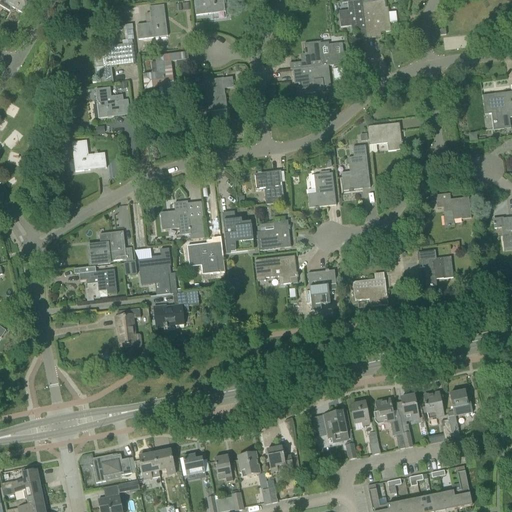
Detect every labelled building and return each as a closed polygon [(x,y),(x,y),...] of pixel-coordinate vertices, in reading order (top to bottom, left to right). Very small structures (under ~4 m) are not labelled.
[(1,0),(0,2),(0,6),(9,12),(12,8),(22,14),(30,0),(1,0)] [(204,0),(194,1),(196,16),(225,13),(223,0),(204,0)] [(351,31),(365,30),(362,4),(363,4),(362,0),(341,0),(342,4),(351,3),(351,11),(338,12),(339,18),(340,28),(351,27),(351,31)] [(390,24),(397,23),(396,13),(388,13),(388,8),(385,8),(383,0),(380,0),(381,1),(363,4),(362,4),(365,30),(366,40),(379,38),(379,34),(391,32),(390,24)] [(136,26),(138,40),(167,37),(164,6),(154,7),(149,7),(151,24),(136,26)] [(99,39),(101,58),(102,68),(101,68),(101,69),(100,70),(99,71),(99,73),(100,84),(113,83),(111,67),(133,65),(132,50),(131,44),(115,46),(114,37),(99,39)] [(300,57),(302,69),(302,70),(328,66),(328,67),(344,65),(342,44),(328,46),(328,43),(320,44),(320,42),(303,45),(305,57),(300,57)] [(174,91),(172,72),(170,72),(169,63),(185,61),(184,54),(160,57),(155,57),(155,63),(150,63),(152,74),(142,75),(144,90),(159,88),(159,93),(174,91)] [(302,70),(302,69),(292,71),(293,83),(298,83),(299,95),(315,93),(314,82),(322,81),(322,88),(330,87),(328,67),(328,66),(302,70)] [(342,69),(333,70),(335,82),(343,81),(342,70),(342,69)] [(210,96),(196,98),(196,104),(198,114),(227,110),(223,79),(208,81),(210,96)] [(95,90),(97,110),(99,119),(130,116),(128,101),(123,101),(122,96),(111,97),(110,88),(95,90)] [(511,118),(511,92),(482,96),(484,115),(491,115),(493,131),(504,130),(503,128),(510,127),(509,119),(511,118)] [(423,117),(406,118),(406,129),(423,128),(423,117)] [(367,128),(369,146),(370,153),(377,153),(376,145),(387,144),(388,152),(402,151),(399,124),(367,128)] [(103,127),(95,128),(96,136),(104,135),(103,127)] [(74,163),(75,173),(106,169),(104,154),(88,156),(86,142),(71,144),(74,163)] [(341,174),(343,192),(370,189),(365,147),(352,148),(353,158),(348,159),(349,173),(341,174)] [(264,191),(265,206),(275,205),(284,204),(282,181),(280,172),(254,175),(255,189),(256,192),(264,191)] [(336,206),(332,174),(313,176),(315,190),(307,191),(309,209),(336,206)] [(49,194),(41,206),(53,213),(60,200),(49,194)] [(455,227),(454,221),(471,219),(470,208),(468,198),(450,200),(450,195),(430,197),(431,203),(435,202),(436,209),(443,209),(445,228),(455,227)] [(175,212),(160,214),(162,231),(172,230),(179,229),(180,236),(190,235),(191,241),(204,239),(202,219),(189,220),(187,203),(174,204),(175,212)] [(511,215),(511,218),(493,221),(494,230),(501,229),(503,250),(511,248),(511,210),(511,215)] [(247,252),(246,243),(253,242),(250,223),(242,224),(241,220),(230,221),(229,214),(222,215),(227,254),(247,252)] [(256,233),(258,252),(291,248),(287,221),(278,223),(259,225),(259,233),(256,233)] [(107,245),(109,262),(126,260),(126,264),(133,263),(132,251),(125,252),(123,232),(99,235),(100,246),(107,245)] [(187,247),(188,257),(189,264),(202,263),(203,274),(205,275),(225,273),(224,266),(223,256),(216,257),(215,244),(197,246),(188,247),(187,247)] [(152,260),(138,261),(141,286),(160,284),(161,291),(169,290),(170,295),(173,295),(177,295),(176,284),(174,274),(166,275),(165,267),(171,267),(169,250),(160,251),(161,257),(160,257),(151,258),(152,260)] [(433,252),(417,254),(426,253),(427,261),(418,262),(419,269),(425,268),(427,288),(436,287),(436,281),(453,279),(451,258),(434,260),(433,252)] [(257,282),(265,281),(265,279),(279,277),(279,286),(297,284),(294,257),(254,261),(257,282)] [(126,264),(123,265),(125,276),(137,275),(135,263),(133,263),(126,264)] [(100,299),(99,299),(107,298),(107,296),(117,295),(114,271),(96,273),(95,268),(74,270),(74,276),(79,275),(80,282),(87,281),(88,301),(100,299)] [(309,292),(306,293),(307,305),(311,304),(312,312),(321,311),(320,305),(330,304),(328,290),(336,289),(334,271),(307,274),(309,292)] [(368,300),(369,308),(388,306),(384,280),(352,283),(354,302),(368,300)] [(197,292),(187,293),(189,307),(199,306),(197,292)] [(166,307),(154,308),(156,328),(175,326),(175,329),(184,328),(182,314),(182,307),(174,308),(166,309),(166,307)] [(115,319),(116,330),(117,329),(120,348),(133,347),(133,348),(135,349),(140,348),(142,347),(141,336),(139,335),(134,335),(133,320),(140,319),(139,310),(117,313),(117,319),(115,319)] [(449,395),(454,417),(455,417),(472,413),(469,401),(467,401),(464,392),(449,395)] [(443,417),(438,394),(424,397),(428,420),(443,417)] [(395,405),(396,412),(398,412),(401,428),(401,427),(406,427),(405,423),(419,420),(414,396),(400,399),(401,403),(395,405)] [(398,412),(396,412),(393,413),(390,400),(374,403),(376,413),(373,413),(375,422),(378,425),(383,424),(384,421),(386,420),(387,424),(390,423),(393,437),(396,437),(398,451),(405,449),(402,435),(403,435),(401,427),(401,428),(398,412)] [(350,407),(355,430),(363,429),(363,427),(369,425),(365,404),(350,407)] [(323,416),(328,438),(329,445),(336,443),(348,441),(342,412),(323,416)] [(456,424),(455,417),(454,417),(448,419),(448,421),(449,425),(452,440),(459,438),(456,424)] [(452,440),(449,425),(448,421),(440,422),(441,427),(444,441),(452,440)] [(425,422),(419,424),(422,434),(428,433),(425,422)] [(409,433),(403,435),(402,435),(405,449),(412,448),(409,433)] [(368,438),(372,456),(380,455),(376,436),(368,438)] [(345,446),(348,461),(356,459),(353,445),(345,446)] [(278,472),(277,467),(285,466),(286,471),(293,469),(290,456),(284,457),(282,448),(266,451),(271,474),(278,472)] [(170,451),(154,454),(158,472),(166,470),(167,476),(175,475),(170,451)] [(238,457),(242,479),(260,475),(255,453),(238,457)] [(158,472),(154,454),(139,457),(144,481),(160,478),(158,472)] [(113,456),(92,460),(94,466),(92,467),(96,484),(105,482),(104,477),(120,474),(120,477),(132,474),(128,459),(122,461),(121,455),(113,457),(113,456)] [(182,458),(186,477),(205,474),(202,459),(196,460),(195,455),(182,458)] [(226,480),(226,483),(233,482),(232,478),(227,457),(214,460),(217,475),(218,481),(226,480)] [(472,506),(465,472),(464,467),(456,469),(457,474),(459,485),(451,486),(453,492),(456,509),(472,506)] [(10,489),(13,489),(13,488),(39,483),(37,471),(22,474),(23,481),(12,483),(12,482),(1,485),(2,491),(3,491),(10,489)] [(117,486),(119,494),(132,491),(132,493),(140,492),(138,482),(117,486)] [(25,492),(27,499),(44,495),(43,487),(40,488),(39,483),(13,488),(13,489),(14,494),(25,492)] [(388,511),(387,506),(379,507),(376,490),(375,485),(367,487),(368,492),(371,511),(388,511)] [(275,489),(268,490),(271,505),(278,503),(275,489)] [(271,505),(268,490),(261,492),(264,506),(271,505)] [(453,492),(442,495),(445,511),(456,509),(453,492)] [(235,511),(234,511),(237,511),(243,511),(240,494),(231,496),(232,498),(235,511)] [(24,511),(44,508),(44,504),(46,503),(44,495),(27,499),(28,506),(18,509),(6,511),(24,511)] [(442,495),(431,497),(433,511),(443,511),(445,511),(442,495)] [(122,511),(119,496),(97,501),(99,511),(122,511)] [(206,499),(209,511),(217,511),(215,501),(214,497),(206,499)] [(433,511),(431,497),(420,499),(422,511),(433,511)] [(232,498),(215,501),(217,511),(230,511),(235,511),(232,498)] [(422,511),(420,499),(409,501),(410,511),(422,511)] [(410,511),(409,501),(398,504),(399,511),(410,511)]
